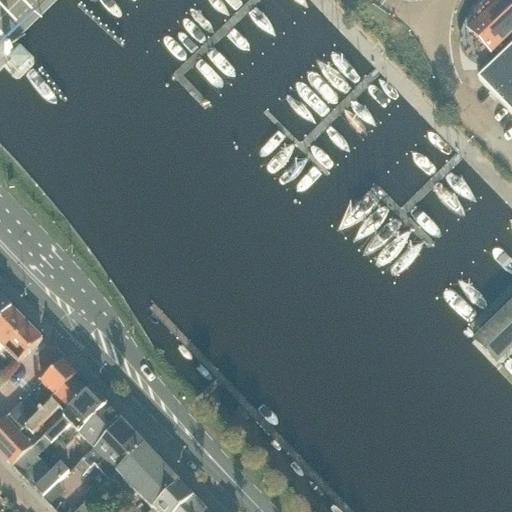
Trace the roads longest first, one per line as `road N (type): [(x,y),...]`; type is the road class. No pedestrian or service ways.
road 1 (primary): [(262,511),(85,324)]
road 2 (primary): [(85,324),(0,235)]
